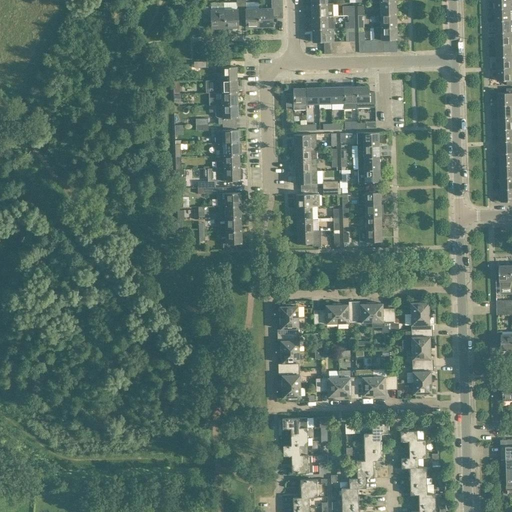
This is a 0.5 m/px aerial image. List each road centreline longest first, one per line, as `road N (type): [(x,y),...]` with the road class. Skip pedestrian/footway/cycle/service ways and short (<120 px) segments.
road 1 (residential): [(464,403),(286,407),(271,391),(269,344),(269,296),(461,288)]
road 2 (track): [(217,380),(69,194)]
road 3 (residential): [(454,58),(293,63)]
road 4 (residential): [(459,216),(454,58)]
road 5 (residential): [(272,194),(265,74),(293,63)]
